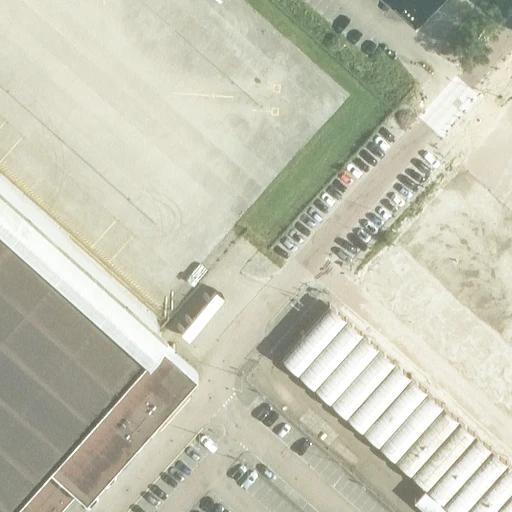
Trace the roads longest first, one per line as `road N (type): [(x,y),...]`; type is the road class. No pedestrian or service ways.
road 1 (unclassified): [(312,257),(511,33)]
road 2 (unclassified): [(511,433),(312,257)]
road 3 (unclassified): [(206,396),(312,257)]
road 4 (unclassified): [(336,511),(206,396)]
road 5 (unclassified): [(104,511),(206,396)]
